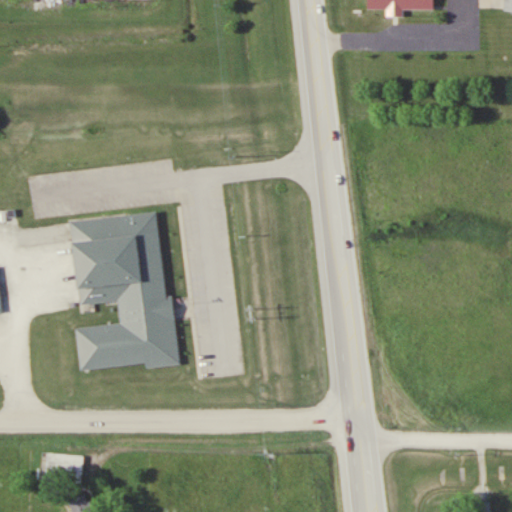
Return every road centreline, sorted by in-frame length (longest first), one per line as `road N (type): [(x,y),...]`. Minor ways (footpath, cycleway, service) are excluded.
road 1 (residential): [(0,418),(364,418)]
road 2 (trunk): [(353,330),(315,0)]
road 3 (trunk): [(371,511),(353,330)]
road 4 (residential): [(511,440),(366,443)]
